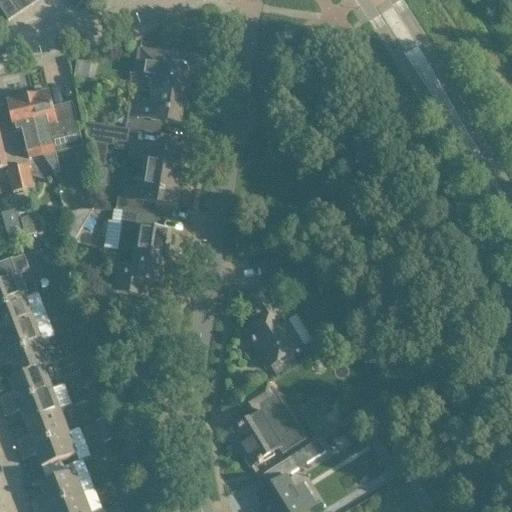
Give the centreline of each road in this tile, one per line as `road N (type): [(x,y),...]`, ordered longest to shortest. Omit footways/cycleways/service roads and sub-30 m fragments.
road 1 (residential): [(203,511),(190,396),(244,0)]
road 2 (secondary): [(370,0),(473,147)]
road 3 (residential): [(0,50),(159,0)]
road 4 (secondary): [(473,147),(431,48),(399,0)]
